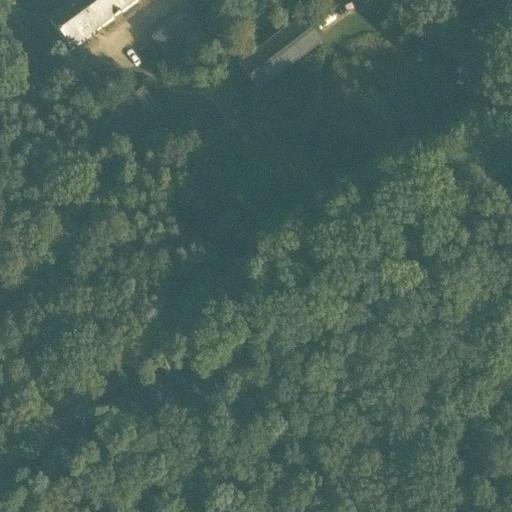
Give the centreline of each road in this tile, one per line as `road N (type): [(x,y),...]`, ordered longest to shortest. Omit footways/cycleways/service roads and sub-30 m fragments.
road 1 (track): [(0,474),(510,101)]
road 2 (track): [(386,0),(510,101)]
